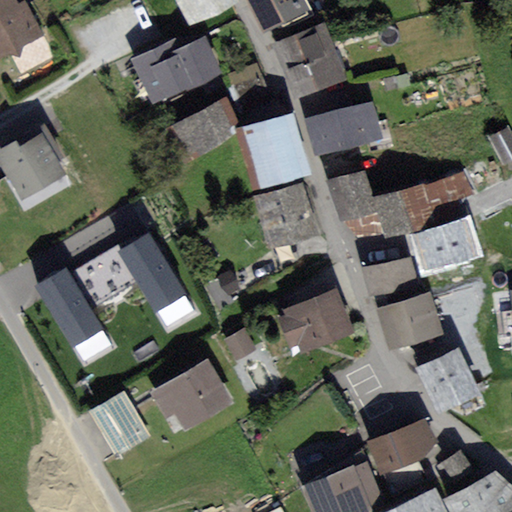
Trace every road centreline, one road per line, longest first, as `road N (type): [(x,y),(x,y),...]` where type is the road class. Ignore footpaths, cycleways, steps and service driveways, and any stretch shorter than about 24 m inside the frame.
road 1 (residential): [(511,469),(433,419),(384,358),(341,257)]
road 2 (residential): [(341,257),(241,0)]
road 3 (unclassified): [(124,511),(0,298)]
road 4 (residential): [(511,189),(341,257)]
